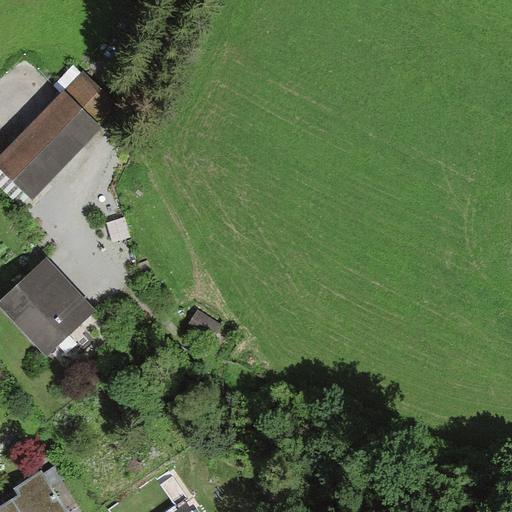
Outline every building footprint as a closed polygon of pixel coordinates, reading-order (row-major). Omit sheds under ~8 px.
[(0,151),(0,157),(30,188),(114,107),(82,73),(0,151)] [(0,299),(0,301),(46,352),(90,313),(43,261),(0,299)] [(222,324),(197,310),(188,325),(214,339),(222,324)] [(63,511),(39,472),(11,489),(16,496),(0,505),(0,511),(63,511)] [(206,511),(196,496),(172,511),(206,511)]
